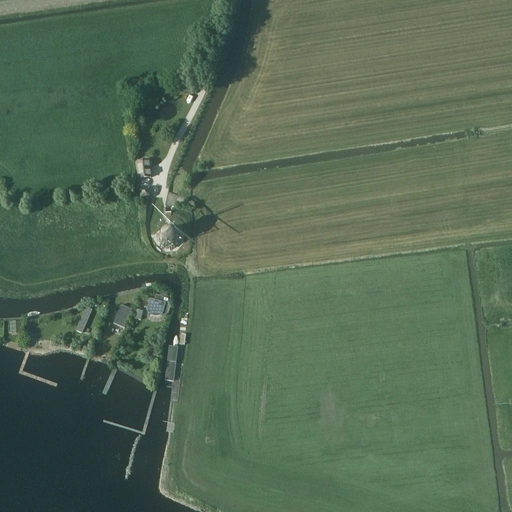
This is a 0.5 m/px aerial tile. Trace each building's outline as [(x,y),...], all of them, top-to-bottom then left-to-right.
[(153,179),(152,164),(137,165),(138,180),(153,179)] [(142,198),(151,198),(150,189),(141,189),(142,198)] [(175,248),(180,242),(179,234),(173,229),(165,229),(160,235),(161,243),(167,249),(175,248)] [(150,300),(147,311),(148,312),(149,313),(151,314),(152,315),(153,316),(154,316),(155,316),(156,316),(157,316),(158,316),(160,316),(161,315),(163,314),(167,315),(171,300),(156,296),(154,301),(150,300)] [(122,306),(114,324),(124,328),(132,310),(122,306)] [(92,311),(86,308),(76,332),(82,334),(92,311)] [(136,310),(134,319),(141,320),(143,311),(136,310)] [(4,323),(4,334),(15,334),(16,323),(4,323)] [(171,348),(167,383),(175,384),(179,349),(171,348)] [(150,350),(147,358),(157,361),(160,353),(150,350)]
